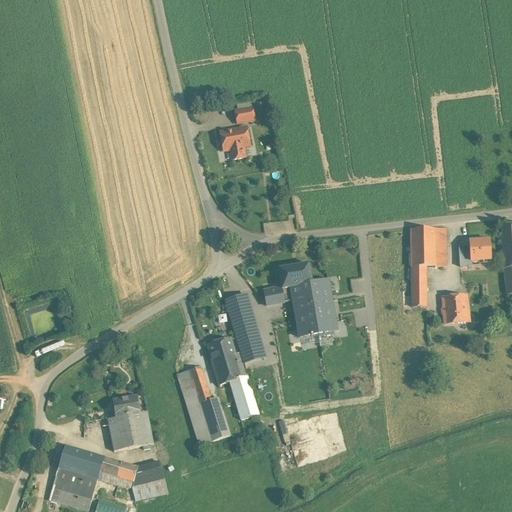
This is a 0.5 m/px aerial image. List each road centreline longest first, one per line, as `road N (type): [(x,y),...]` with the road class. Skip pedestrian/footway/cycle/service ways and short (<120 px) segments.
road 1 (unclassified): [(215,273),(56,373),(11,511)]
road 2 (unclassified): [(511,211),(261,240)]
road 3 (unclassified): [(157,0),(214,217)]
